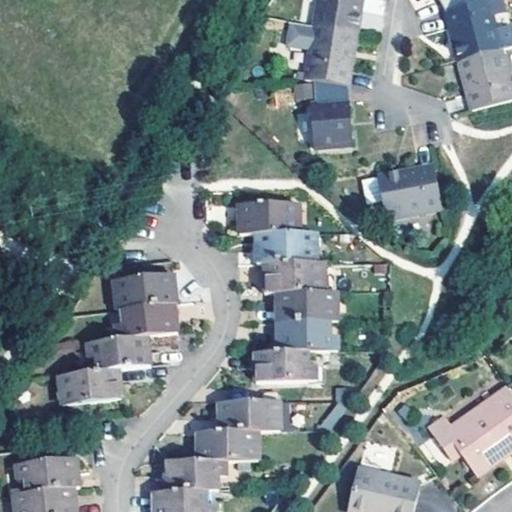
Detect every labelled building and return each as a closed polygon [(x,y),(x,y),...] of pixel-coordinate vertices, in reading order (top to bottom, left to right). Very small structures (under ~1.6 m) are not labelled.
[(362,0),(319,0),(315,25),(357,32),(360,13),(362,0)] [(383,16),(385,0),(364,0),(363,14),(383,16)] [(441,0),(447,11),(477,3),(475,0),(441,0)] [(511,30),(510,25),(497,29),(493,16),(505,13),(501,0),(489,0),(477,3),(447,11),(456,45),(460,61),(502,49),(511,47),(511,30)] [(354,54),(357,32),(315,25),(295,22),(291,44),(312,47),(307,79),(317,80),(349,86),(348,85),(354,54)] [(502,49),(460,61),(474,110),(511,100),(511,83),(511,84),(502,49)] [(352,124),(349,86),(317,80),(320,104),(312,104),(316,148),(353,145),(352,124)] [(401,172),(379,176),(388,219),(443,208),(434,165),(401,172)] [(375,177),(363,179),(366,202),(379,201),(375,177)] [(257,235),(291,234),(291,205),(238,206),(238,235),(257,235)] [(291,205),(291,234),(299,234),(299,205),(291,205)] [(257,264),(265,264),(310,264),(310,234),(299,234),(291,234),(257,235),(257,253),(257,264)] [(278,294),(318,293),(318,263),(310,264),(265,264),(266,280),(266,295),(278,294)] [(318,263),(318,293),(326,294),(325,263),(318,263)] [(123,280),(126,310),(176,304),(178,304),(175,275),(123,280)] [(126,310),(123,280),(115,281),(118,310),(124,310),(126,310)] [(278,309),(279,324),(331,323),(330,293),(326,294),(318,293),(278,294),(278,309)] [(330,293),(331,323),(338,323),(338,293),(330,293)] [(149,337),(179,334),(177,320),(176,304),(126,310),(124,310),(126,323),(127,339),(149,337)] [(118,324),(119,340),(127,339),(126,323),(118,324)] [(279,354),(308,353),(331,353),(331,338),(331,323),(279,324),(279,340),(279,354)] [(119,370),(152,366),(150,351),(149,337),(127,339),(119,340),(96,342),(98,357),(99,372),(119,370)] [(96,342),(88,343),(90,357),(98,357),(96,342)] [(279,354),(256,354),(257,377),(257,383),(309,383),(309,367),(308,353),(279,354)] [(309,367),(309,383),(317,383),(318,368),(309,367)] [(67,375),(70,406),(122,400),(119,370),(99,372),(67,375)] [(67,375),(59,376),(62,407),(70,406),(67,375)] [(477,480),(511,455),(511,397),(508,391),(451,431),(444,420),(428,432),(452,464),(461,457),(477,480)] [(280,402),(272,403),(272,433),(280,432),(280,402)] [(220,433),(250,432),(258,433),(272,433),(272,403),(220,404),(220,415),(220,433)] [(198,464),(219,463),(228,463),(250,462),(250,432),(220,433),(198,433),(198,464)] [(250,462),(259,463),(258,433),(250,432),(250,462)] [(28,494),(75,489),(80,488),(77,459),(25,464),(26,480),(28,494)] [(166,493),(207,493),(219,492),(219,478),(219,463),(198,464),(166,464),(166,493)] [(219,463),(219,478),(228,477),(228,463),(219,463)] [(25,464),(17,465),(19,480),(26,480),(25,464)] [(414,511),(421,487),(360,472),(349,511),(414,511)] [(24,511),(77,511),(76,499),(75,489),(28,494),(23,494),(24,511)] [(166,493),(155,493),(155,511),(207,511),(207,507),(207,493),(166,493)] [(16,495),(17,511),(24,511),(23,494),(16,495)]
